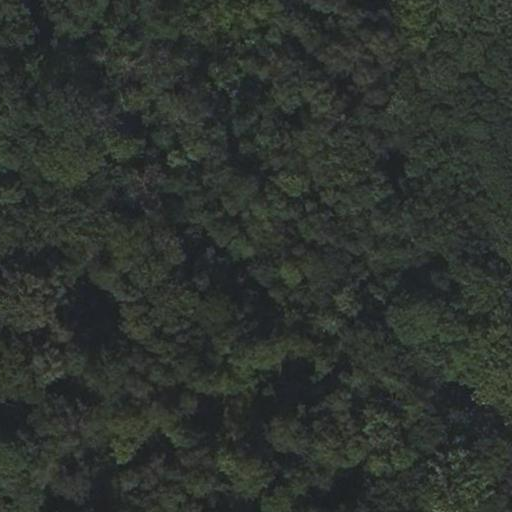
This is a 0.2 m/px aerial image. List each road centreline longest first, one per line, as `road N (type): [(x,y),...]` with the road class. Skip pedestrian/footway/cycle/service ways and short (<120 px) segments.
road 1 (track): [(511,404),(470,440),(397,469),(267,458),(209,416),(103,290),(63,162),(32,0)]
road 2 (track): [(412,0),(406,76),(416,149),(441,226),(511,383)]
